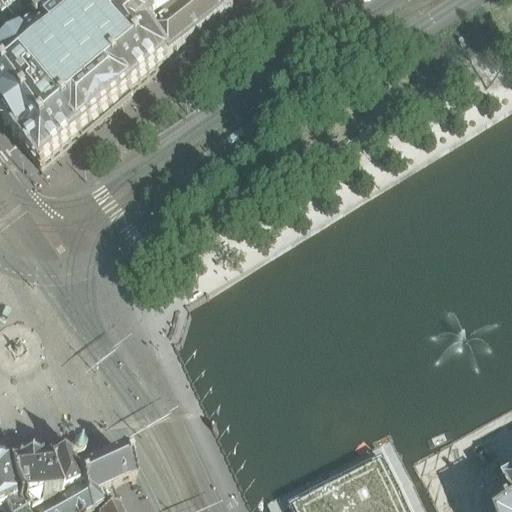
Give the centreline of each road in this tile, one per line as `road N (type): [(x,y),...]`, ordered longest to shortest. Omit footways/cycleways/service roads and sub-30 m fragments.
road 1 (tertiary): [(81,266),(457,0)]
road 2 (tertiary): [(396,0),(102,197),(48,222)]
road 3 (residential): [(219,511),(155,378)]
road 4 (residential): [(32,299),(113,407)]
road 5 (residential): [(155,378),(81,266)]
road 6 (residential): [(113,407),(171,511)]
